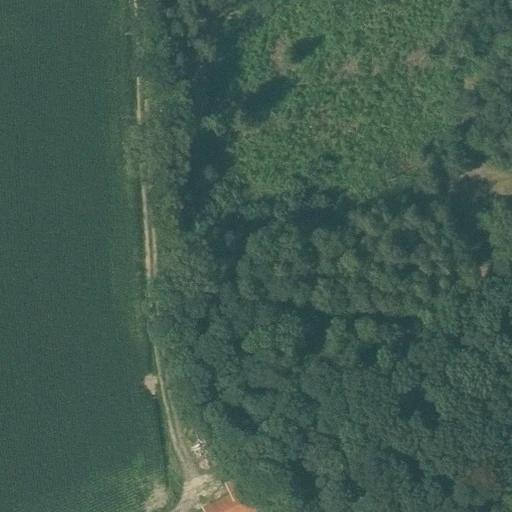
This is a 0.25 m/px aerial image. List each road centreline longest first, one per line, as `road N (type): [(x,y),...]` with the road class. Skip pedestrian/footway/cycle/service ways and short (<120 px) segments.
road 1 (track): [(146,0),(154,306),(170,414),(214,486),(175,511)]
road 2 (track): [(511,184),(150,244)]
